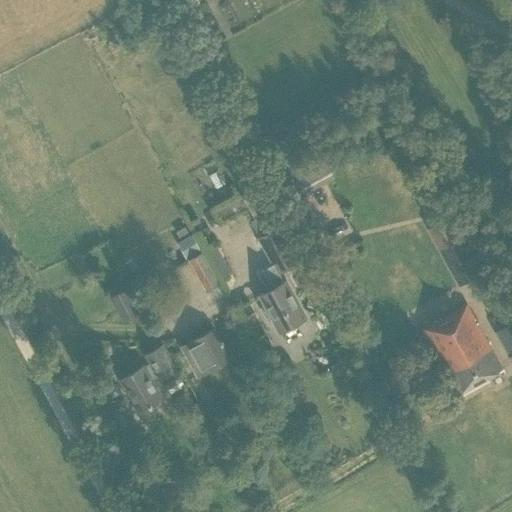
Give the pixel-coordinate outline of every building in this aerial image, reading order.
[(242,198),(253,216),(269,207),(258,189),(242,198)] [(285,328),(308,316),(288,280),(287,280),(281,270),(303,259),(284,225),(258,238),(272,265),(258,272),(267,291),(262,293),(274,316),(278,314),(285,328)] [(185,227),(177,232),(180,238),(189,233),(185,227)] [(205,291),(217,284),(199,253),(187,260),(205,291)] [(125,326),(142,318),(129,289),(112,297),(125,326)] [(463,392),(505,368),(469,303),(424,328),(450,374),(452,373),(463,392)] [(511,323),(495,332),(507,354),(511,351),(511,323)] [(212,368),(230,357),(214,328),(195,339),(196,340),(183,347),(198,374),(211,367),(212,368)] [(161,378),(179,368),(165,343),(148,353),(152,360),(122,376),(140,410),(165,395),(157,379),(161,377),(161,378)]
